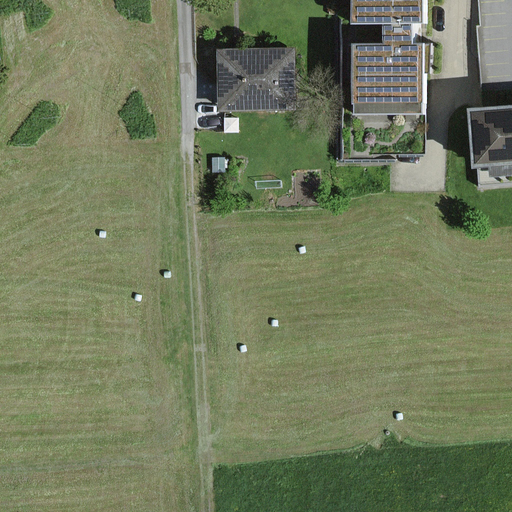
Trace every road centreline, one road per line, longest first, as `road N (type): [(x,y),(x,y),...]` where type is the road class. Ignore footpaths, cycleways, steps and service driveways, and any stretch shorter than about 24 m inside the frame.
road 1 (residential): [(183,0),(207,412)]
road 2 (track): [(207,412),(265,442),(366,454),(372,316)]
road 3 (track): [(366,454),(511,430)]
